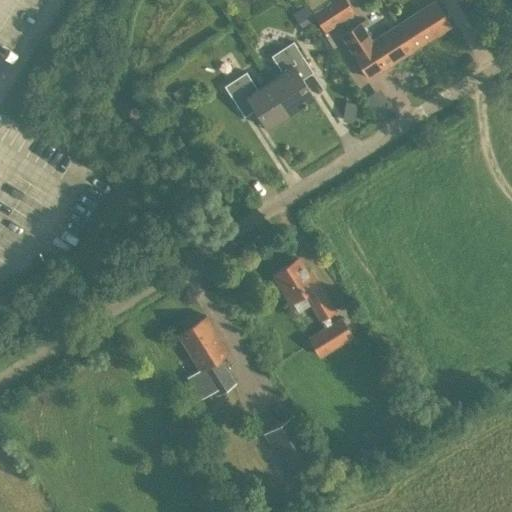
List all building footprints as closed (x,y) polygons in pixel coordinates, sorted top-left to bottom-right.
[(345,0),(303,0),(325,32),(354,13),(345,0)] [(434,1),(398,24),(414,49),(450,26),(434,1)] [(292,14),(302,29),(316,21),(306,5),(292,14)] [(414,49),(398,24),(371,41),(360,23),(341,35),(369,78),(414,49)] [(282,73),(270,81),(290,113),(314,97),(298,73),(309,66),(293,41),(271,55),(282,73)] [(290,113),(270,81),(257,89),(246,72),(224,86),(240,110),(251,103),(267,128),(290,113)] [(384,87),(366,95),(376,117),(394,109),(384,87)] [(108,96),(101,114),(123,123),(130,105),(108,96)] [(303,294),(324,327),(332,322),(328,316),(336,311),(311,271),(307,273),(298,258),(274,273),(291,301),(303,294)] [(235,383),(219,357),(229,351),(207,316),(177,333),(199,369),(186,377),(200,399),(213,391),(215,395),(235,383)] [(332,322),(324,327),(307,338),(320,357),(353,336),(341,317),(332,322)] [(383,419),(375,423),(383,440),(414,425),(404,405),(382,417),(383,419)] [(263,434),(290,477),(322,457),(294,414),(263,434)] [(165,426),(178,448),(194,438),(200,448),(214,439),(208,429),(210,428),(201,415),(186,424),(181,416),(165,426)]
